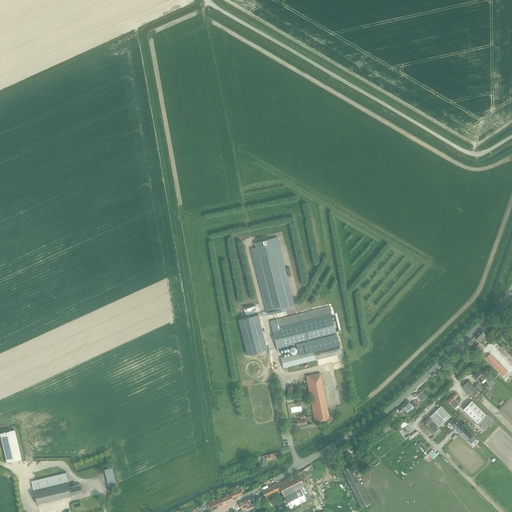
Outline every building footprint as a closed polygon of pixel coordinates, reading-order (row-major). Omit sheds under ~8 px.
[(257,248),(252,249),(268,315),(291,309),(290,307),(295,306),(278,237),(256,242),(257,248)] [(270,321),(272,329),(277,351),(337,336),(329,306),(270,321)] [(259,315),(239,320),(247,355),(267,350),(259,315)] [(488,337),(484,332),(482,330),(477,334),(475,336),(471,341),(473,343),(477,339),(481,342),(483,340),(484,341),(488,337)] [(511,344),(504,337),(501,341),(511,351),(511,349),(511,344)] [(341,353),(339,344),(314,350),(281,358),(283,368),(341,353)] [(484,349),(479,344),(474,348),(480,353),(484,349)] [(491,354),(487,359),(505,376),(510,371),(491,354)] [(480,382),(486,377),(480,370),(474,376),(480,382)] [(320,373),(306,376),(315,422),(330,419),(320,373)] [(472,396),(474,393),(476,395),(479,392),(477,390),(468,381),(463,387),(472,396)] [(290,400),(296,398),(294,386),(287,387),(290,400)] [(424,391),(418,396),(422,401),(428,396),(424,391)] [(454,408),(459,403),(456,399),(458,396),(455,393),(453,396),(453,395),(447,401),(454,408)] [(402,406),(398,409),(401,413),(405,410),(408,413),(410,412),(414,408),(413,407),(408,401),(402,405),(402,406)] [(464,409),(478,424),(487,415),(472,401),(464,409)] [(430,417),(424,422),(434,432),(435,432),(439,436),(443,432),(439,428),(440,427),(439,427),(451,416),(442,406),(430,417)] [(488,415),(479,424),(485,430),(489,427),(490,428),(492,426),(491,425),(495,421),(488,415)] [(456,420),(452,425),(471,444),(476,439),(456,420)] [(0,433),(7,463),(22,459),(15,430),(0,433)] [(267,463),(267,461),(278,458),(276,453),(262,456),(263,461),(262,462),(263,463),(261,464),(262,466),(266,465),(265,463),(267,463)] [(304,486),(300,478),(314,469),(311,465),(298,473),(277,484),(262,491),(266,500),(274,496),(272,493),(280,489),(284,496),(290,509),(291,511),(304,511),(315,507),(304,486)] [(361,507),(370,503),(351,466),(342,470),(361,507)] [(109,487),(116,485),(112,468),(104,470),(109,487)] [(80,485),(76,486),(75,484),(73,484),(73,486),(70,487),(66,473),(31,481),(37,504),(82,493),(80,485)] [(230,494),(221,498),(224,505),(233,501),(232,498),(238,496),(236,491),(230,494)] [(210,504),(207,505),(209,510),(212,509),(212,510),(224,505),(221,498),(213,502),(213,501),(209,503),(210,504)] [(248,510),(254,507),(250,498),(239,503),(242,509),(247,506),(248,510)]
